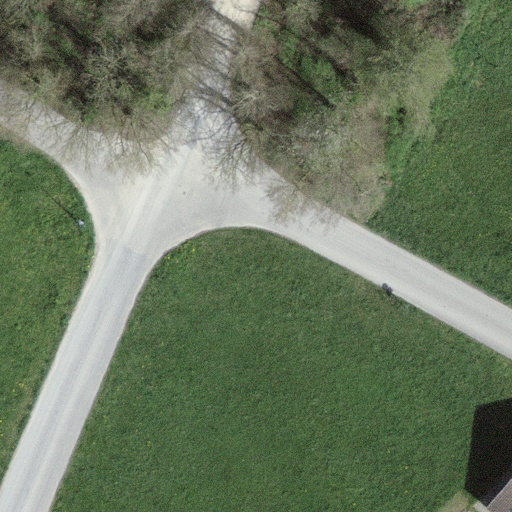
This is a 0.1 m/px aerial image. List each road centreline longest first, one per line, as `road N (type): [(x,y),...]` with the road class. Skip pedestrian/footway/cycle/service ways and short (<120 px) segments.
road 1 (residential): [(511,332),(344,237),(173,175)]
road 2 (residential): [(173,175),(21,511)]
road 3 (track): [(0,92),(79,142),(173,175)]
road 4 (unclassified): [(173,175),(240,0)]
